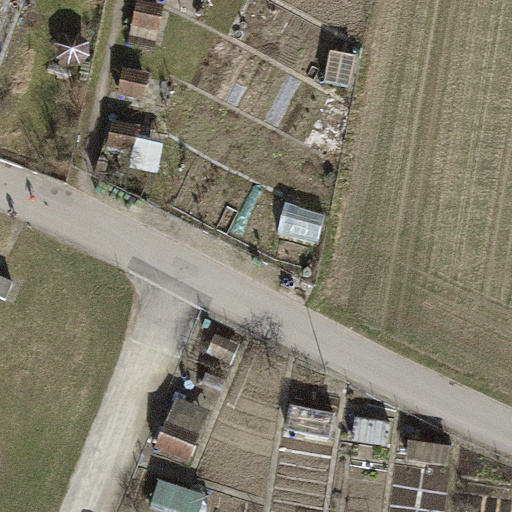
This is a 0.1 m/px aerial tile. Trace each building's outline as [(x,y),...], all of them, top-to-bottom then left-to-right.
[(0,0),(0,83),(32,7),(12,0),(0,0)] [(167,12),(137,6),(130,40),(160,46),(167,12)] [(154,76),(127,70),(121,99),(147,105),(154,76)] [(142,131),(113,125),(108,152),(136,158),(142,131)] [(27,292),(2,282),(0,285),(0,300),(20,309),(27,292)] [(226,383),(212,377),(206,393),(220,398),(226,383)] [(214,418),(181,405),(159,458),(191,471),(214,418)] [(340,417),(298,409),(293,434),(335,442),(340,417)] [(392,424),(356,421),(353,448),(389,451),(392,424)] [(449,453),(416,452),(415,471),(448,473),(449,453)] [(170,511),(178,491),(146,480),(134,511),(170,511)]
